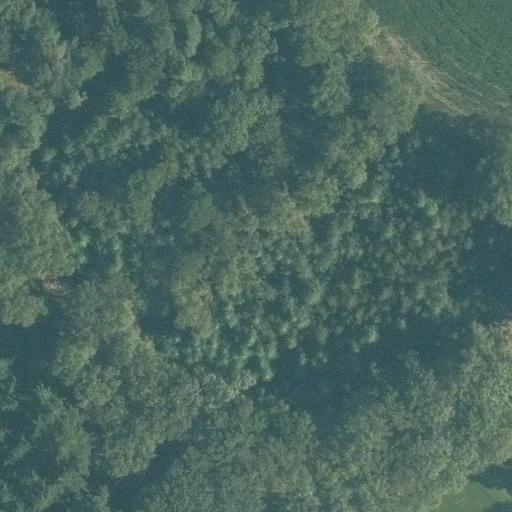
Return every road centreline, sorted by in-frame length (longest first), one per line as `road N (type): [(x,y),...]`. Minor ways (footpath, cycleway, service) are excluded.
road 1 (track): [(288,490),(195,452),(0,220)]
road 2 (track): [(288,490),(363,450),(511,337)]
